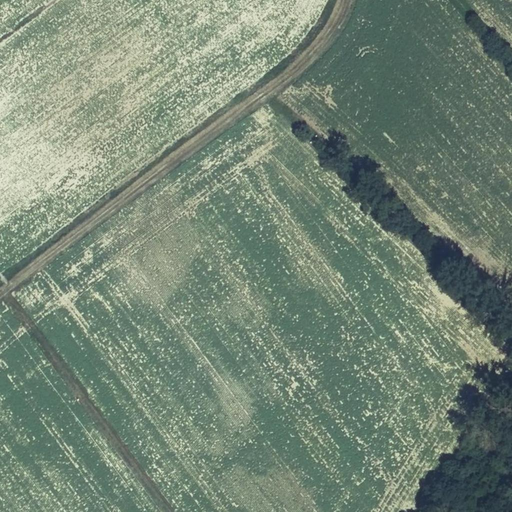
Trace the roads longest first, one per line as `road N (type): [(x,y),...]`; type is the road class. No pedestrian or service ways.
road 1 (track): [(1,290),(314,56),(342,0)]
road 2 (track): [(0,291),(168,511)]
